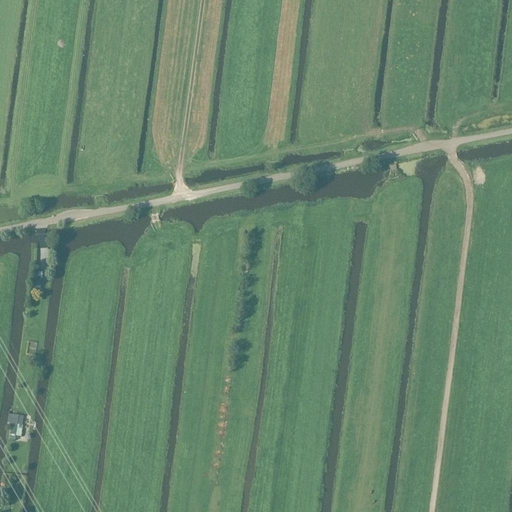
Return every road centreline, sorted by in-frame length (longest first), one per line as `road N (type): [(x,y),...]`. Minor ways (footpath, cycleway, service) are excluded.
road 1 (unclassified): [(0,230),(511,131)]
road 2 (track): [(0,198),(398,128),(415,130),(427,147)]
road 3 (track): [(431,511),(469,205),(445,144)]
